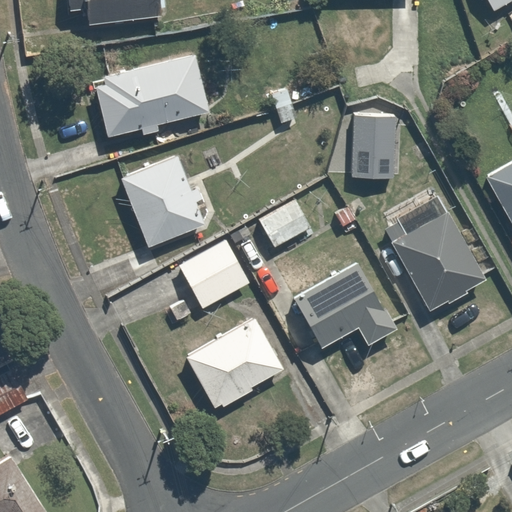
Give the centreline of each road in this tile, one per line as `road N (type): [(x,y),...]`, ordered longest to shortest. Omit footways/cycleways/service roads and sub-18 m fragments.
road 1 (residential): [(0,157),(63,322),(165,511)]
road 2 (unclassified): [(284,511),(511,384)]
